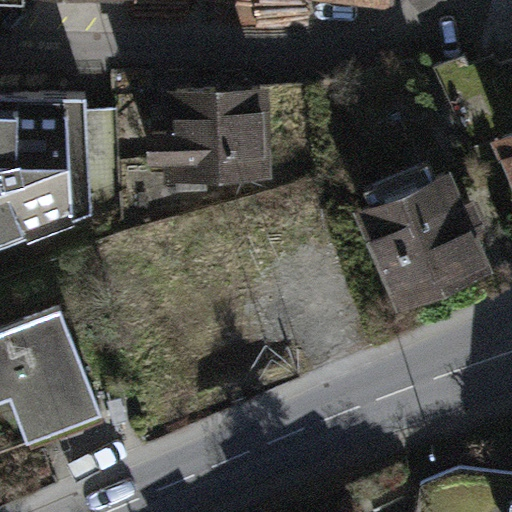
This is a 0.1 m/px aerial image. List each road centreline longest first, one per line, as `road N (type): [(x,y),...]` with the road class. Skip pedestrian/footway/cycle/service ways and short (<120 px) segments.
road 1 (residential): [(0,44),(293,40),(445,0)]
road 2 (primary): [(511,353),(107,511)]
